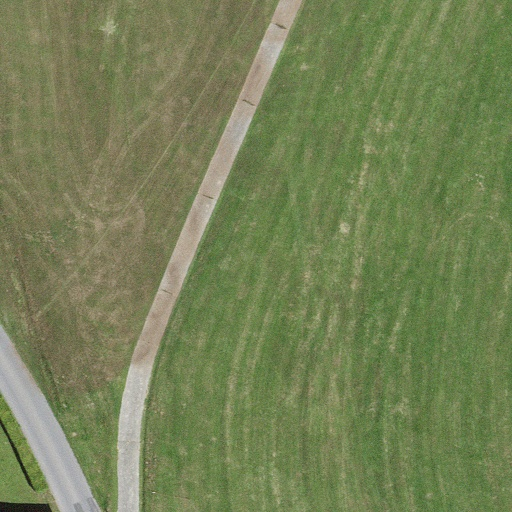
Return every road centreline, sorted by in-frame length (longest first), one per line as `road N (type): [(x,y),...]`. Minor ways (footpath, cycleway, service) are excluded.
road 1 (track): [(130,511),(141,370),(298,0)]
road 2 (unclassified): [(0,356),(85,511)]
